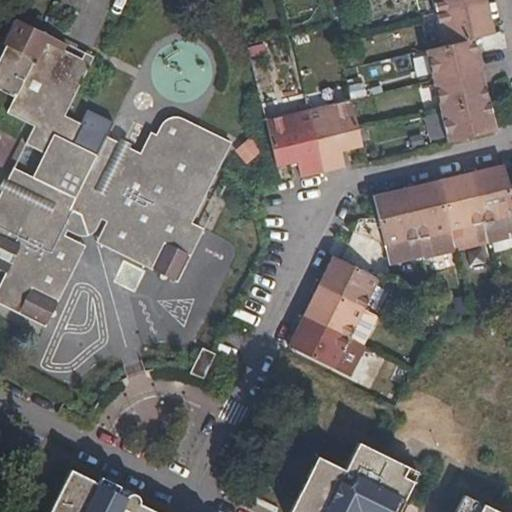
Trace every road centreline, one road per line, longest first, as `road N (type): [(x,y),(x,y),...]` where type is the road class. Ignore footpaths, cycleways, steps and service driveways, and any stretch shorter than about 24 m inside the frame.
road 1 (residential): [(194,504),(326,201),(351,179),(511,143)]
road 2 (residential): [(0,414),(194,504)]
